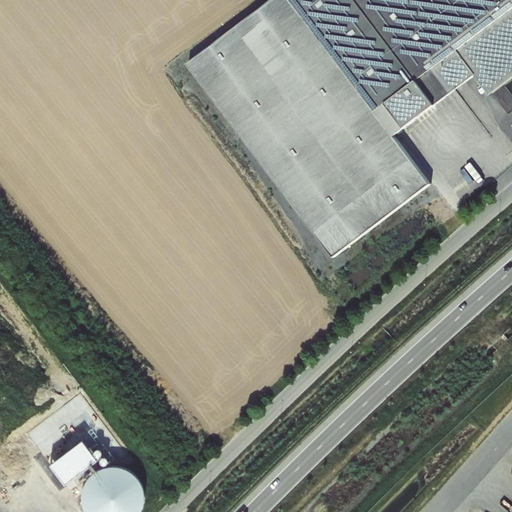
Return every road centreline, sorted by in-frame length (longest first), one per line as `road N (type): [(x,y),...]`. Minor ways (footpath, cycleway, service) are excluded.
road 1 (unclassified): [(511,192),(168,511)]
road 2 (trunk): [(253,511),(511,269)]
